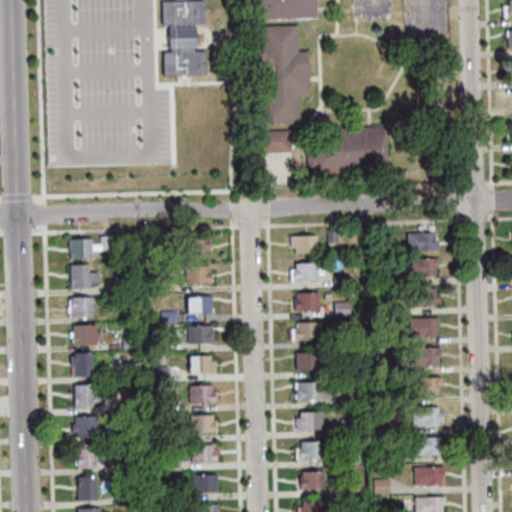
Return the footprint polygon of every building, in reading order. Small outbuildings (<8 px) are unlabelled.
[(201,0),(159,2),(160,26),(166,25),(166,50),(161,50),(162,75),(203,74),(202,51),(192,51),(191,24),(202,23),(201,0)] [(255,19),(254,0),(313,0),(314,17),(255,19)] [(511,16),(500,16),(500,5),(507,5),(506,0),(511,0),(511,16)] [(257,26),(294,24),(295,51),(306,50),(308,96),(296,97),(297,123),(261,124),(259,84),(252,85),(251,52),(258,52),(257,26)] [(394,27),(395,41),(386,41),(386,27),(394,27)] [(511,61),(511,78),(502,79),(502,61),(511,61)] [(383,125),(385,169),(305,172),(304,146),(314,146),(314,128),(383,125)] [(256,152),(255,130),(287,129),(288,149),(288,151),(258,152),(256,152)] [(365,242),(364,228),(374,227),(374,242),(365,242)] [(325,242),(325,229),(334,229),(335,242),(325,242)] [(405,251),(434,250),(434,242),(432,242),(432,232),(421,233),(421,232),(416,232),(416,233),(404,233),(405,251)] [(288,236),(314,235),(314,252),(292,253),(292,248),(288,248),(288,236)] [(68,259),(67,240),(89,239),(89,244),(98,244),(98,237),(114,236),(114,249),(89,250),(89,259),(68,259)] [(145,249),(145,236),(155,236),(155,249),(145,249)] [(204,256),(177,257),(177,249),(183,249),(183,241),(204,240),(204,243),(207,243),(207,251),(204,251),(204,256)] [(395,259),(395,268),(405,268),(405,276),(433,275),(433,266),(435,266),(435,258),(395,259)] [(288,281),(287,269),(294,269),(293,264),(321,263),(321,274),(315,275),(315,280),(288,281)] [(68,265),(86,265),(86,273),(96,273),(96,281),(87,282),(87,288),(69,289),(68,265)] [(208,283),(184,284),(184,267),(205,266),(205,272),(208,271),(208,283)] [(376,273),(392,272),(392,284),(377,284),(376,273)] [(332,275),(347,274),(348,285),(332,286),(332,275)] [(113,277),(129,277),(129,293),(113,293),(113,277)] [(433,306),(432,303),(436,302),(436,293),(432,293),(432,289),(421,289),(421,292),(418,292),(418,306),(433,306)] [(292,310),(291,299),(294,299),(294,294),(316,293),(316,309),(292,310)] [(185,313),(184,297),(209,296),(210,312),(185,313)] [(90,297),(90,316),(68,317),(68,313),(67,300),(69,300),(69,298),(90,297)] [(346,315),(332,316),(332,302),(346,302),(346,315)] [(392,303),(392,313),(377,313),(377,304),(392,303)] [(175,321),(159,322),(159,312),(175,311),(175,321)] [(407,318),(408,336),(435,335),(434,326),(436,326),(436,318),(407,318)] [(288,340),(288,329),(295,329),(295,323),(317,322),(317,339),(288,340)] [(70,325),(92,325),(92,344),(71,345),(70,325)] [(186,343),(185,327),(209,326),(210,342),(186,343)] [(368,344),(368,331),(384,331),(384,344),(368,344)] [(165,350),(151,351),(150,338),(165,338),(165,350)] [(120,349),(120,339),(134,339),(134,348),(120,349)] [(437,348),(408,349),(408,365),(435,365),(435,356),(437,356),(437,348)] [(293,353),(317,352),(318,369),(294,370),(293,353)] [(71,353),(89,353),(90,376),(72,377),(72,366),(68,366),(68,357),(72,357),(71,353)] [(187,373),(186,357),(208,356),(208,361),(213,361),(213,372),(187,373)] [(378,358),(393,357),(393,373),(379,373),(378,358)] [(122,363),(137,363),(138,380),(123,380),(122,363)] [(149,367),(165,366),(166,378),(150,379),(149,367)] [(435,395),(435,386),(438,385),(438,378),(408,379),(408,395),(435,395)] [(294,399),(294,383),(318,382),(319,390),(327,389),(328,398),(294,399)] [(89,384),(89,396),(98,396),(98,402),(90,403),(90,408),(73,408),(73,406),(72,406),(72,394),(72,385),(89,384)] [(212,403),(187,404),(187,386),(208,385),(209,390),(211,390),(212,403)] [(345,404),(345,388),(360,387),(360,403),(345,404)] [(167,396),(167,409),(153,409),(152,397),(167,396)] [(117,412),(117,403),(131,403),(132,411),(117,412)] [(435,408),(409,408),(410,425),(436,424),(436,423),(440,423),(440,412),(436,412),(435,408)] [(294,430),(293,419),(298,418),(298,412),(319,412),(320,429),(294,430)] [(72,417),(94,416),(95,436),(73,437),(73,432),(70,432),(70,425),(72,425),(72,417)] [(188,432),(188,416),(210,416),(210,421),(212,421),(213,431),(188,432)] [(354,418),(355,433),(339,433),(338,419),(354,418)] [(410,455),(437,455),(437,445),(439,445),(439,437),(410,438),(410,455)] [(320,458),(319,441),(298,442),(298,448),(293,448),(293,459),(320,458)] [(92,444),(92,456),(101,455),(101,467),(75,468),(74,445),(92,444)] [(213,462),(190,462),(189,446),(210,445),(210,450),(213,450),(213,462)] [(384,447),(400,446),(401,462),(384,463),(384,447)] [(340,448),(355,448),(356,464),(341,464),(340,448)] [(178,470),(161,471),(160,456),(177,455),(178,470)] [(122,461),(136,460),(136,470),(123,471),(122,461)] [(441,466),(411,467),(412,484),(439,484),(439,475),(441,475),(441,466)] [(321,472),(299,473),(299,478),(294,478),(294,488),(321,488),(321,472)] [(190,492),(190,475),(214,475),(215,491),(190,492)] [(75,478),(92,477),(93,500),(76,501),(75,478)] [(372,494),(371,479),(386,478),(386,493),(372,494)] [(360,482),(361,493),(345,494),(344,483),(360,482)] [(159,486),(179,485),(180,498),(160,499),(159,486)] [(124,492),(139,492),(139,502),(124,503),(124,492)] [(442,497),(412,497),(412,511),(438,511),(439,511),(439,504),(442,504),(442,497)] [(300,503),(300,507),(295,508),(295,511),(322,511),(322,502),(300,503)] [(199,511),(217,511),(217,503),(200,503),(199,511)]
